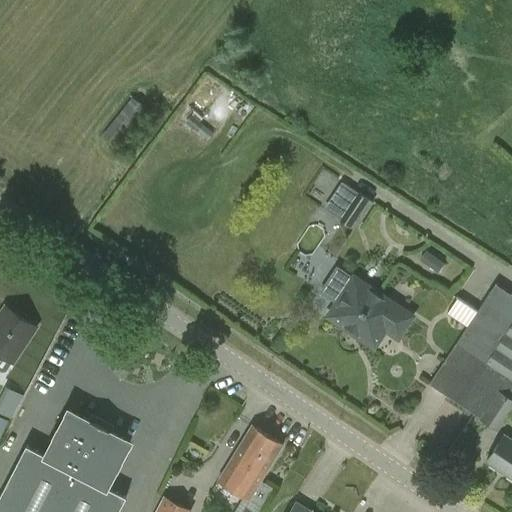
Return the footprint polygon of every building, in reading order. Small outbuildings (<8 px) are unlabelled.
[(356,230),(375,201),(359,191),(340,219),(356,230)] [(328,294),(339,301),(338,303),(346,308),(337,321),(375,347),(387,329),(399,337),(414,316),(356,277),(352,282),(340,275),(328,294)] [(430,383),(481,417),(479,419),(498,430),(510,413),(511,414),(511,293),(498,284),(430,383)] [(0,316),(0,369),(2,371),(6,370),(36,326),(7,306),(0,316)] [(27,444),(0,496),(0,511),(118,511),(127,496),(108,486),(131,441),(110,430),(111,428),(91,418),(90,420),(69,409),(46,454),(27,444)] [(0,415),(0,436),(9,420),(0,415)] [(219,480),(250,499),(283,444),(252,426),(219,480)] [(487,462),(511,477),(511,437),(511,438),(504,436),(487,462)] [(191,511),(192,510),(163,495),(154,511),(191,511)] [(316,511),(297,500),(289,511),(316,511)]
